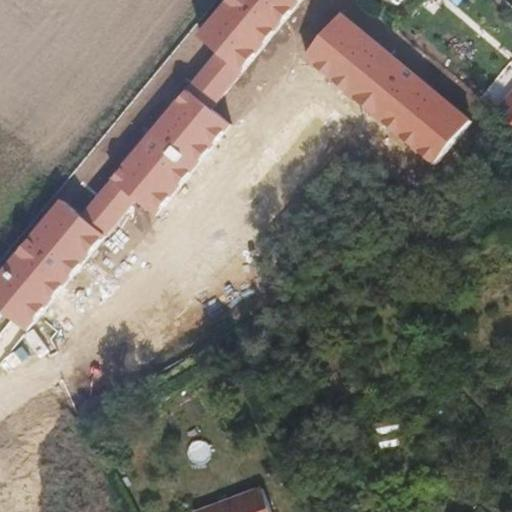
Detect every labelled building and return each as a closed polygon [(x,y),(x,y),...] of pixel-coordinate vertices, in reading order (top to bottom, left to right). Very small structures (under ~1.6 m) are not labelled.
[(187,91),(217,111),(310,0),(231,0),(199,42),(218,58),(187,91)] [(474,123),(345,14),(307,61),(439,165),(474,123)] [(118,180),(140,203),(158,216),(236,126),(217,111),(187,91),(118,180)] [(140,203),(118,180),(87,218),(110,238),(140,203)] [(87,218),(68,202),(0,280),(0,307),(30,329),(110,238),(87,218)] [(272,511),(264,490),(204,511),(272,511)]
